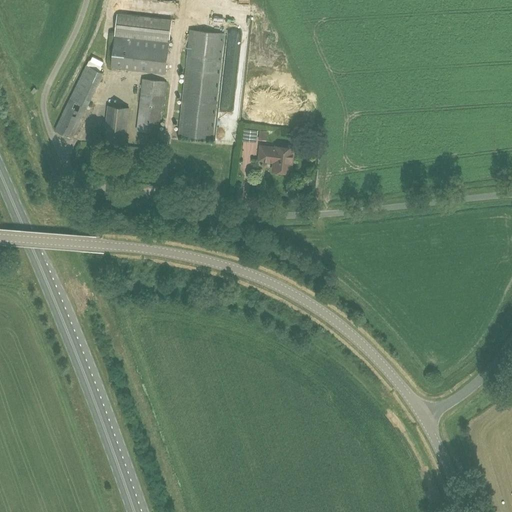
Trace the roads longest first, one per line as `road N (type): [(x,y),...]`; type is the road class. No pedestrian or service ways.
road 1 (unclassified): [(511,194),(271,215),(78,180),(51,135),(45,100),(87,0)]
road 2 (unclassified): [(424,416),(356,337),(231,266),(0,237)]
road 3 (primary): [(133,511),(0,175)]
